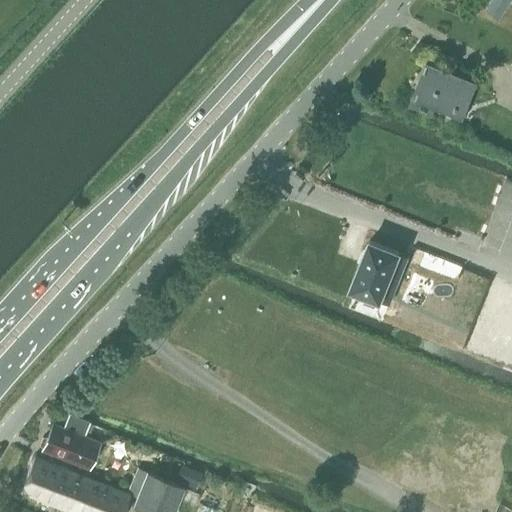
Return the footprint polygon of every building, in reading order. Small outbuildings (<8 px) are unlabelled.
[(417,101),(463,119),(478,82),(432,64),(417,101)] [(359,267),(351,288),(380,300),(389,304),(395,288),(396,288),(409,256),(408,256),(400,252),(370,240),(368,245),(365,251),(361,261),(359,267)] [(64,426),(54,422),(48,437),(43,437),(40,443),(43,447),(43,449),(90,467),(100,442),(85,435),(90,423),(69,414),(64,426)] [(122,511),(130,493),(34,455),(20,490),(75,511),(122,511)] [(200,471),(181,463),(175,478),(194,486),(200,471)] [(137,466),(127,489),(131,491),(138,494),(134,505),(150,511),(173,511),(185,486),(141,468),(137,466)] [(224,511),(202,503),(198,511),(224,511)]
